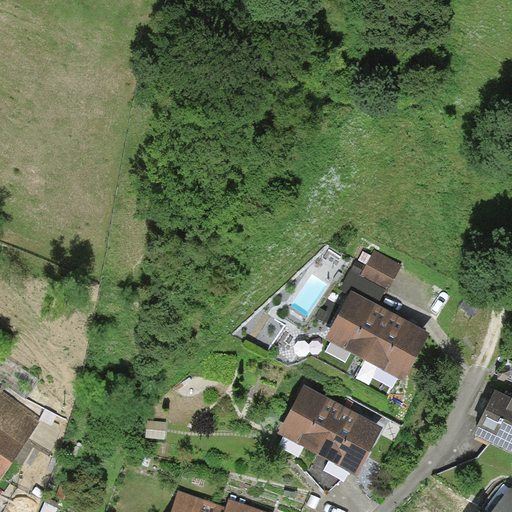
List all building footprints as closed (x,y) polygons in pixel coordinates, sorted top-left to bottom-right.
[(375,251),(364,272),(362,275),(386,289),(389,290),(402,265),(375,251)] [(364,272),(354,266),(338,294),(348,299),(352,292),(377,305),(386,289),(362,275),(364,272)] [(365,362),(392,313),(380,307),(377,305),(352,292),(348,299),(326,340),(365,362)] [(403,319),(392,313),(365,362),(404,383),(431,334),(403,319)] [(318,456),(344,408),(333,402),(305,387),(279,435),(318,456)] [(0,481),(27,441),(42,419),(0,390),(0,481)] [(511,399),(508,398),(496,392),(475,437),(511,455),(511,399)] [(356,414),(344,408),(318,456),(357,477),(383,429),(356,414)] [(44,415),(42,419),(27,441),(51,454),(64,424),(44,415)] [(148,421),(147,438),(165,439),(166,423),(148,421)] [(511,511),(511,488),(492,511),(511,511)] [(235,511),(179,493),(172,511),(235,511)]
